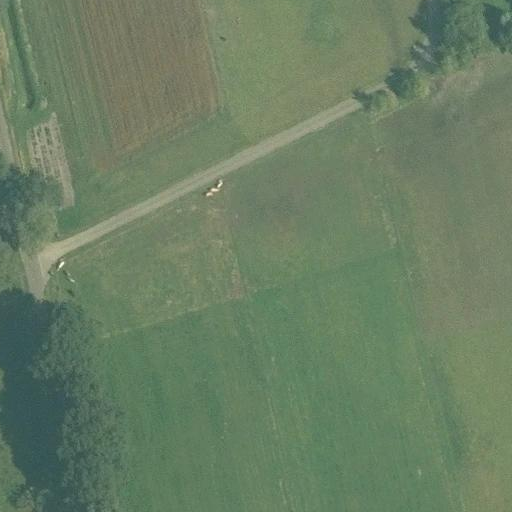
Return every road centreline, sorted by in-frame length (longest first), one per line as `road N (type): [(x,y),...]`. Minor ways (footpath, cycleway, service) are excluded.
road 1 (unknown): [(34,264),(420,73),(435,35),(434,0)]
road 2 (unclassified): [(87,511),(0,106)]
